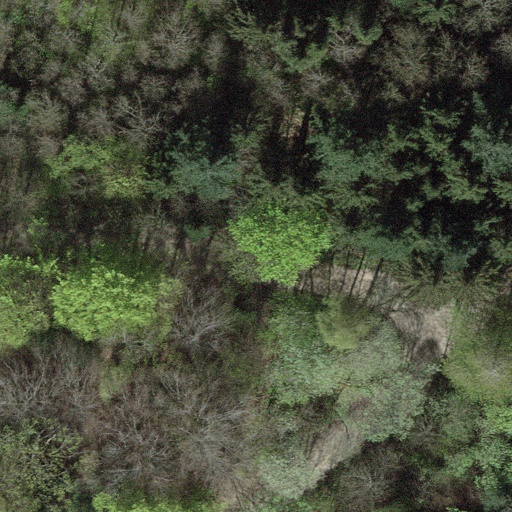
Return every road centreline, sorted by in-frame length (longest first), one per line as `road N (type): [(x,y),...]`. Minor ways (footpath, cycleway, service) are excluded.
road 1 (track): [(479,302),(0,243)]
road 2 (track): [(263,511),(511,274)]
